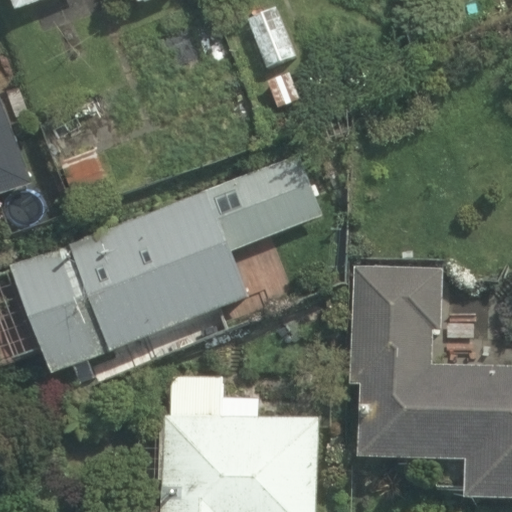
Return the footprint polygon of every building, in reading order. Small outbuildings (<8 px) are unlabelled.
[(3,0),(10,15),(48,0),(130,0),(132,6),(148,0),(3,0)] [(0,191),(24,184),(0,115),(0,191)] [(320,216),(293,148),(0,263),(0,362),(34,350),(48,386),(246,308),(224,253),(320,216)] [(491,263),(358,260),(355,458),(412,459),(412,500),(511,501),(511,365),(489,365),(491,263)] [(315,511),(322,384),(166,377),(159,511),(315,511)]
